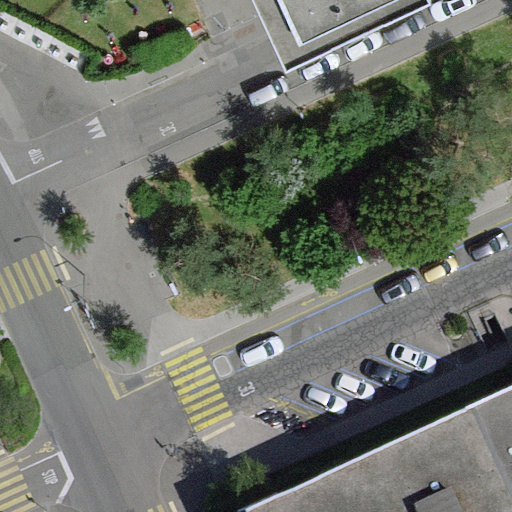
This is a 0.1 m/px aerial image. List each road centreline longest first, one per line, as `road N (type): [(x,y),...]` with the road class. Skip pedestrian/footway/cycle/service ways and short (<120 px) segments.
road 1 (residential): [(0,191),(416,0)]
road 2 (residential): [(100,446),(511,253)]
road 3 (residential): [(0,229),(100,446)]
